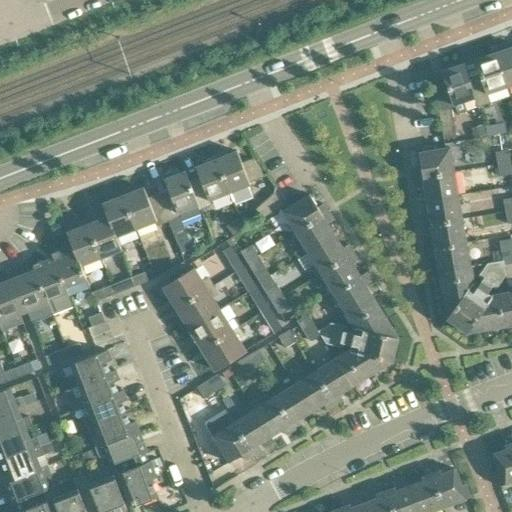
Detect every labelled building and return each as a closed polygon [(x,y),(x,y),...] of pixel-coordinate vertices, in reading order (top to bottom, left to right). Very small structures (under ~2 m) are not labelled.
[(511,47),(496,52),(507,86),(511,84),(511,47)] [(507,86),(496,52),(475,60),(480,75),(469,79),(468,79),(474,97),(474,98),(477,107),(490,103),(487,93),(507,86)] [(474,97),(468,79),(469,79),(463,63),(442,71),(453,105),(455,104),(458,113),(467,110),(464,101),(472,98),(474,98),(474,97)] [(440,111),(445,140),(458,138),(453,109),(440,111)] [(495,124),(486,125),(488,135),(497,134),(495,124)] [(483,125),(471,129),(474,139),(487,136),(483,125)] [(414,168),(416,177),(454,171),(450,147),(418,152),(421,167),(414,168)] [(495,152),(497,164),(509,162),(507,150),(495,152)] [(237,151),(216,159),(229,192),(250,184),(249,182),(264,177),(253,158),(241,163),(237,151)] [(229,192),(216,159),(195,167),(199,177),(189,181),(189,182),(198,204),(197,204),(199,210),(211,205),(209,200),(229,192)] [(511,174),(509,162),(497,164),(499,176),(511,174)] [(189,182),(189,181),(185,171),(164,179),(168,190),(158,194),(168,221),(180,217),(186,220),(196,216),(199,210),(197,204),(198,204),(189,182)] [(458,195),(454,171),(416,177),(417,187),(424,186),(426,200),(458,195)] [(168,221),(158,194),(147,198),(143,187),(123,195),(136,229),(155,221),(156,226),(168,221)] [(255,209),(264,218),(283,206),(274,192),(259,206),(255,209)] [(295,231),(328,211),(323,203),(317,207),(309,194),(282,211),(295,231)] [(136,229),(123,195),(102,204),(107,217),(115,237),(116,237),(136,229)] [(462,219),(458,195),(426,200),(429,214),(422,216),(424,225),(462,219)] [(511,197),(503,199),(505,211),(511,210),(511,197)] [(333,220),(328,211),(295,231),(307,251),(334,234),(327,223),(333,220)] [(107,217),(87,224),(100,258),(121,250),(116,237),(115,237),(107,217)] [(466,242),(462,219),(424,225),(425,235),(432,234),(434,247),(428,248),(428,249),(466,242)] [(100,258),(87,224),(66,232),(72,246),(71,246),(79,266),(81,266),(100,258)] [(320,272),(353,252),(348,244),(342,247),(334,234),(307,251),(320,272)] [(501,253),(511,250),(511,249),(510,239),(499,241),(501,253)] [(470,265),(466,242),(428,249),(429,258),(436,257),(438,271),(471,266),(471,265),(470,265)] [(241,251),(247,261),(257,254),(252,245),(241,251)] [(79,266),(71,246),(51,253),(53,258),(54,257),(65,287),(66,286),(67,291),(70,297),(90,289),(81,266),(79,266)] [(222,251),(235,272),(244,267),(231,246),(222,251)] [(511,250),(501,253),(502,260),(503,264),(511,262),(511,250)] [(358,261),(353,252),(320,272),(333,292),(360,275),(353,264),(358,261)] [(270,274),(257,254),(247,261),(260,281),(270,274)] [(54,257),(53,258),(33,266),(34,270),(35,270),(46,299),(47,298),(49,303),(48,303),(51,312),(72,304),(67,291),(66,286),(65,287),(54,257)] [(503,264),(502,260),(487,263),(478,276),(495,289),(505,276),(503,264)] [(474,283),(471,266),(438,271),(446,318),(447,319),(448,318),(467,331),(466,332),(467,332),(489,329),(485,301),(480,302),(479,297),(470,290),(469,284),(474,283)] [(256,287),(244,267),(235,272),(248,292),(256,287)] [(176,309),(213,285),(208,277),(202,281),(194,268),(163,287),(176,308),(176,309)] [(35,270),(34,270),(14,278),(21,294),(13,297),(20,314),(48,303),(49,303),(47,298),(46,299),(35,270)] [(145,272),(130,277),(134,287),(148,281),(145,272)] [(372,296),(365,285),(371,281),(366,272),(360,276),(360,275),(333,292),(346,312),(344,313),(345,313),(372,296)] [(283,295),(270,274),(260,281),(272,301),(283,295)] [(134,287),(130,277),(110,285),(114,294),(134,287)] [(14,278),(0,283),(0,325),(2,330),(23,322),(20,314),(13,297),(21,294),(14,278)] [(114,294),(110,285),(91,293),(94,302),(114,294)] [(188,330),(220,310),(212,298),(219,294),(213,285),(176,309),(177,309),(182,318),(181,319),(188,330)] [(269,307),(256,287),(248,292),(260,313),(269,307)] [(511,324),(511,319),(507,292),(490,295),(491,300),(485,301),(489,329),(511,324)] [(290,306),(283,295),(272,301),(279,313),(290,306)] [(398,337),(372,296),(345,313),(354,329),(359,326),(362,331),(358,349),(373,373),(391,361),(392,361),(392,360),(391,360),(396,338),(398,338),(398,337)] [(282,328),(269,307),(260,313),(273,334),(282,328)] [(202,349),(239,326),(233,318),(227,322),(220,310),(188,330),(194,341),(196,340),(202,349)] [(88,318),(92,327),(105,321),(101,312),(88,318)] [(303,329),(313,323),(307,313),(297,319),(303,329)] [(341,346),(345,326),(329,322),(317,330),(316,331),(318,333),(324,342),(341,346)] [(317,330),(313,323),(303,329),(309,339),(318,333),(316,331),(317,330)] [(244,335),(239,326),(202,349),(214,370),(245,351),(237,339),(244,335)] [(284,347),(294,341),(288,330),(277,337),(284,347)] [(77,344),(64,348),(68,358),(80,353),(77,344)] [(373,373),(358,349),(352,353),(349,347),(334,357),(351,386),(373,373)] [(68,358),(64,348),(46,355),(49,365),(55,363),(68,358)] [(258,349),(247,356),(254,366),(264,359),(258,349)] [(72,388),(71,387),(115,370),(109,372),(106,362),(111,360),(107,350),(70,364),(75,375),(68,378),(69,381),(62,383),(64,391),(72,388)] [(254,366),(247,356),(237,362),(243,373),(254,366)] [(351,386),(334,357),(332,358),(333,359),(313,372),(334,405),(343,399),(340,394),(351,386)] [(0,384),(18,377),(15,368),(4,372),(1,363),(0,363),(0,384)] [(28,363),(15,368),(18,377),(32,372),(28,363)] [(119,380),(115,370),(71,387),(72,388),(79,407),(123,390),(117,392),(113,382),(119,380)] [(334,405),(313,372),(293,384),(310,412),(323,404),(327,409),(334,405)] [(217,376),(207,382),(213,392),(223,386),(217,376)] [(213,392),(207,382),(197,388),(204,398),(213,392)] [(310,412),(293,384),(272,397),(293,430),(302,425),(299,419),(310,412)] [(0,414),(25,405),(21,396),(14,399),(10,387),(0,391),(0,414)] [(127,400),(123,390),(79,407),(79,408),(87,405),(90,415),(83,418),(87,427),(125,413),(121,402),(127,400)] [(293,430),(272,397),(252,410),(269,437),(282,429),(286,435),(293,430)] [(25,406),(25,405),(0,414),(0,437),(32,425),(29,416),(22,419),(18,409),(25,406)] [(269,437),(252,410),(232,423),(253,455),(261,450),(258,444),(269,437)] [(129,423),(125,413),(87,427),(95,448),(139,431),(135,421),(129,423)] [(253,455),(232,423),(212,435),(229,462),(241,454),(245,460),(253,455)] [(0,455),(2,460),(40,445),(36,436),(29,439),(25,429),(33,426),(32,425),(0,437),(0,455)] [(147,451),(143,441),(137,443),(133,434),(139,431),(95,448),(98,457),(106,454),(110,465),(144,452),(147,451)] [(46,433),(36,436),(40,445),(49,442),(46,433)] [(511,442),(504,446),(506,449),(492,454),(498,471),(495,472),(500,486),(511,481),(511,442)] [(4,483),(48,466),(40,445),(2,460),(6,471),(0,473),(4,483)] [(150,461),(148,462),(144,452),(110,465),(97,470),(101,480),(89,485),(85,475),(79,477),(93,511),(98,510),(99,511),(108,508),(109,511),(118,511),(126,509),(119,491),(125,489),(129,500),(139,497),(141,503),(158,497),(151,479),(157,477),(150,461)] [(14,501),(48,488),(44,478),(51,475),(48,466),(4,483),(10,481),(14,491),(8,493),(12,503),(15,502),(14,501)] [(441,473),(440,470),(430,474),(443,507),(470,497),(465,484),(461,485),(455,468),(441,473)] [(430,474),(421,477),(423,480),(409,486),(418,511),(429,511),(443,507),(430,474)] [(92,511),(93,511),(79,477),(73,480),(76,489),(66,494),(62,484),(49,489),(48,488),(14,501),(15,502),(18,511),(17,511),(92,511)] [(418,511),(409,486),(396,491),(395,488),(385,491),(386,494),(392,511),(418,511)] [(392,511),(386,494),(385,491),(376,495),(377,498),(363,503),(366,511),(392,511)] [(366,511),(363,503),(351,508),(350,505),(340,508),(341,511),(366,511)]
